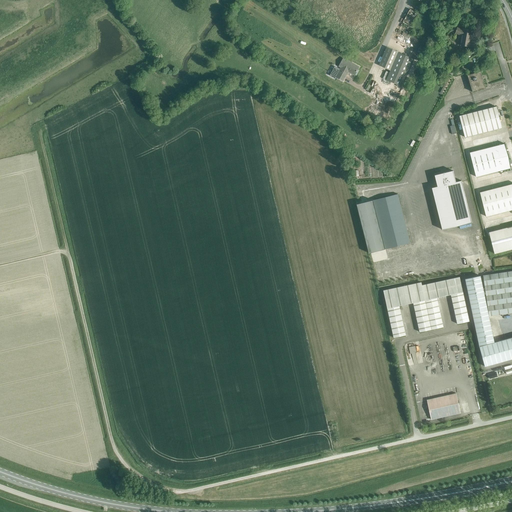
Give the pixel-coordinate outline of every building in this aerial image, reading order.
[(395,29),(404,33),(413,12),(404,8),(395,29)] [(475,48),(476,42),(470,41),(472,30),(463,29),(463,30),(457,27),(455,33),(462,36),(460,46),(475,48)] [(401,86),(413,59),(398,52),(387,47),(379,65),(390,70),(386,80),(401,86)] [(355,65),(343,59),(339,66),(341,67),(340,69),(335,66),(329,75),(335,78),(336,76),(343,80),(348,71),(354,75),(357,69),(358,69),(359,67),(355,65)] [(480,71),(467,75),(472,92),(485,88),(483,80),(484,79),(483,75),(482,76),(480,71)] [(496,107),(490,108),(493,119),(499,117),(496,107)] [(485,109),(487,120),(493,119),(490,108),(485,109)] [(485,109),(479,111),(482,122),(487,120),(485,109)] [(479,111),(468,114),(471,124),(482,122),(479,111)] [(468,114),(459,116),(465,137),(473,135),(471,124),(468,114)] [(499,117),(493,119),(496,129),(501,128),(499,117)] [(493,119),(487,120),(482,122),(485,132),(496,129),(493,119)] [(482,122),(471,124),(473,135),(485,132),(482,122)] [(504,144),(469,153),(476,177),(510,168),(504,144)] [(437,187),(432,188),(436,207),(442,230),(471,222),(461,181),(456,182),(453,171),(440,174),(434,175),(437,187)] [(511,184),(480,192),(486,217),(511,209),(511,184)] [(385,249),(410,243),(398,194),(373,200),(385,249)] [(373,200),(357,204),(369,253),(385,249),(373,200)] [(511,226),(489,232),(494,254),(511,249),(511,226)] [(474,277),(465,279),(485,366),(511,358),(511,337),(494,343),(491,330),(484,295),(485,295),(489,316),(509,313),(511,312),(511,271),(483,276),(485,288),(483,289),(480,276),(474,277)] [(459,277),(440,281),(444,296),(451,295),(463,292),(459,277)] [(422,285),(421,282),(383,291),(387,308),(399,306),(413,303),(425,300),(437,298),(444,296),(440,281),(422,285)] [(465,304),(463,292),(451,295),(453,306),(465,304)] [(439,309),(437,298),(425,300),(426,306),(427,312),(439,309)] [(426,306),(425,300),(413,303),(414,308),(426,306)] [(465,304),(453,306),(454,312),(466,309),(465,304)] [(399,306),(387,308),(388,314),(400,312),(399,306)] [(427,312),(426,306),(414,308),(415,314),(427,312)] [(439,309),(427,312),(428,318),(440,315),(439,309)] [(468,315),(466,309),(454,312),(456,318),(468,315)] [(402,317),(400,312),(388,314),(390,320),(402,317)] [(427,312),(415,314),(417,320),(428,318),(427,312)] [(442,321),(440,315),(428,318),(430,324),(442,321)] [(468,315),(456,318),(457,324),(469,321),(468,315)] [(403,323),(402,317),(390,320),(391,326),(403,323)] [(428,318),(417,320),(418,326),(430,324),(428,318)] [(442,321),(430,324),(431,330),(443,327),(442,321)] [(403,323),(391,326),(392,332),(404,329),(403,323)] [(430,324),(418,326),(419,332),(431,330),(430,324)] [(405,335),(404,329),(392,332),(393,338),(405,335)] [(416,351),(414,345),(405,347),(406,353),(416,351)] [(348,346),(314,353),(324,395),(358,387),(348,346)] [(387,360),(366,365),(380,427),(381,427),(402,422),(387,360)] [(356,393),(324,400),(334,438),(364,430),(356,393)] [(460,413),(456,393),(427,400),(431,420),(460,413)]
